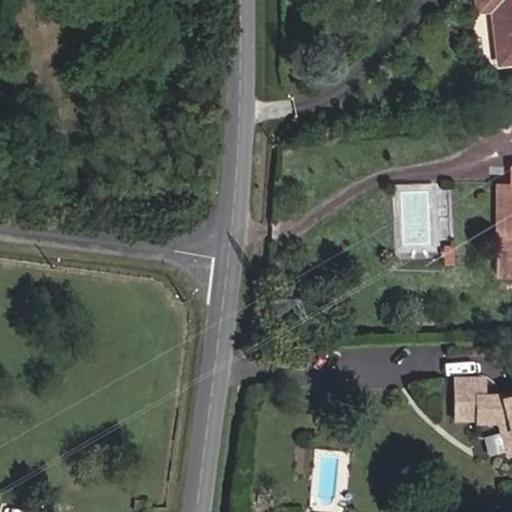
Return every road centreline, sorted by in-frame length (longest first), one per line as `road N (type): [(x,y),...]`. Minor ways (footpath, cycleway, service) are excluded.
road 1 (tertiary): [(226,265),(241,167),(237,0)]
road 2 (tertiary): [(200,511),(226,265)]
road 3 (residential): [(226,265),(0,235)]
